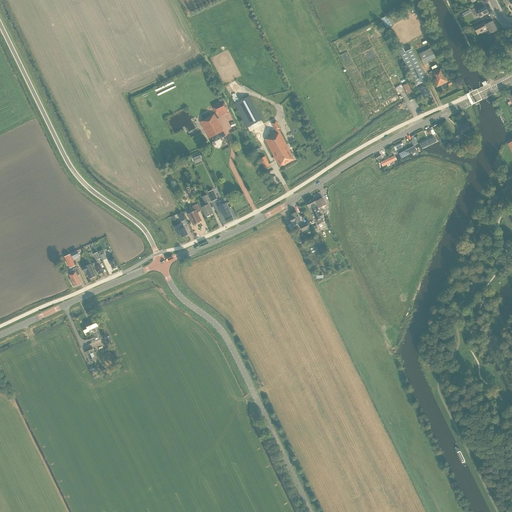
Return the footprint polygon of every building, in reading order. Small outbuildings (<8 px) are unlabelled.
[(489,14),(485,7),(482,8),(480,6),(472,10),(475,16),(478,14),(480,18),(489,14)] [(390,25),(385,18),(381,20),(386,28),(390,25)] [(491,34),(497,31),(493,22),(487,25),(486,23),(475,28),(478,34),(486,30),(487,31),(489,30),(491,34)] [(435,58),(430,48),(418,54),(423,64),(435,58)] [(416,85),(418,84),(424,81),(427,80),(411,49),(401,55),(416,85)] [(436,87),(448,81),(441,68),(438,70),(437,69),(429,73),(436,87)] [(423,99),(430,96),(429,93),(430,92),(424,81),(418,84),(420,87),(418,88),(423,99)] [(412,92),(408,83),(402,86),(407,95),(412,92)] [(263,122),(249,96),(234,104),(249,130),(263,122)] [(228,112),(222,100),(212,105),(217,117),(228,112)] [(212,143),(225,136),(213,114),(204,119),(204,120),(200,122),(212,143)] [(279,131),(278,129),(280,128),(276,121),(271,123),(275,130),(273,132),(274,133),(268,136),(268,137),(265,139),(276,161),(277,161),(279,166),(293,159),(290,154),(291,153),(279,131)] [(467,125),(466,125),(459,128),(462,133),(463,133),(464,134),(466,133),(465,132),(470,130),(467,125)] [(433,134),(428,136),(424,138),(420,139),(414,142),(417,150),(422,148),(427,146),(436,142),(441,140),(436,133),(433,134)] [(462,138),(460,134),(456,135),(457,136),(451,138),(454,144),(457,142),(458,145),(464,143),(462,138)] [(261,150),(255,138),(250,140),(256,153),(261,150)] [(411,144),(409,145),(403,147),(393,152),(397,160),(406,155),(415,151),(417,150),(414,142),(412,143),(411,144)] [(388,164),(397,160),(393,152),(385,156),(382,158),(379,159),(378,160),(377,160),(377,161),(376,162),(376,163),(376,164),(376,165),(378,169),(388,164)] [(270,166),(265,156),(259,159),(264,169),(270,166)] [(212,190),(207,192),(212,201),(217,199),(212,190)] [(201,207),(206,217),(212,213),(207,202),(210,201),(207,195),(201,197),(205,205),(201,207)] [(325,205),(325,203),(322,198),(314,202),(313,199),(305,202),(308,208),(311,213),(312,212),(316,220),(318,224),(324,221),(322,217),(317,209),(325,205)] [(224,218),(231,215),(225,203),(218,206),(221,214),(222,214),(224,218)] [(200,211),(197,205),(193,206),(195,211),(188,214),(193,223),(200,220),(196,213),(200,211)] [(297,223),(300,221),(299,218),(296,212),(290,214),(292,217),(289,218),(291,223),(294,222),(296,221),(297,223)] [(181,237),(187,234),(182,222),(174,226),(178,236),(180,235),(181,237)] [(309,228),(307,222),(299,226),(302,232),(309,228)] [(319,231),(316,225),(311,228),(314,234),(319,231)] [(80,257),(76,250),(70,253),(73,260),(80,257)] [(112,268),(118,265),(114,259),(113,256),(109,258),(110,261),(109,261),(112,268)] [(103,272),(98,261),(92,264),(94,267),(95,267),(98,274),(103,272)] [(90,279),(92,278),(92,277),(95,276),(89,264),(81,268),(84,273),(86,272),(89,279),(90,279)] [(80,274),(76,267),(73,269),(74,272),(69,275),(71,279),(69,279),(71,283),(72,282),(74,286),(75,286),(76,286),(77,285),(77,284),(80,283),(77,276),(80,274)] [(86,327),(84,328),(82,328),(84,333),(88,331),(92,329),(94,332),(97,331),(95,328),(98,326),(94,319),(85,323),(86,327)] [(93,360),(96,359),(92,349),(85,352),(89,362),(88,362),(89,364),(94,362),(93,360)]
